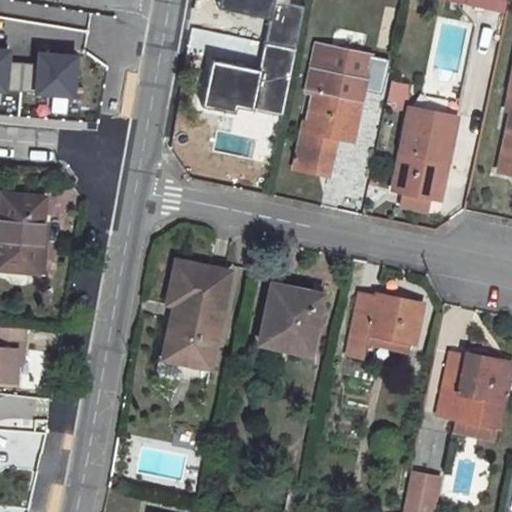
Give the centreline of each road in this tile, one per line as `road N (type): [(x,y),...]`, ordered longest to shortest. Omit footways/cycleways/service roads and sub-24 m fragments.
road 1 (residential): [(511,267),(132,195)]
road 2 (residential): [(132,195),(91,412)]
road 3 (residential): [(169,0),(142,154)]
road 4 (residential): [(0,142),(142,154)]
